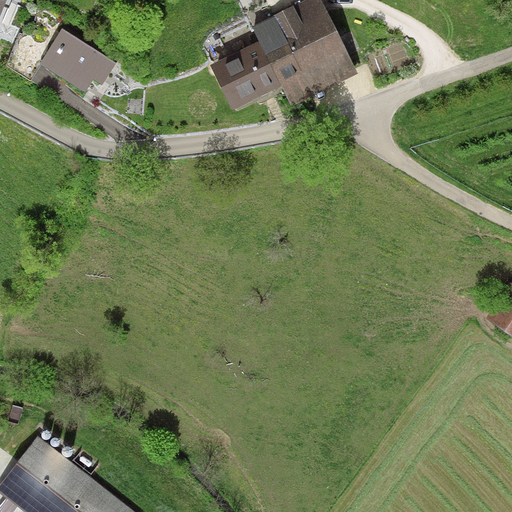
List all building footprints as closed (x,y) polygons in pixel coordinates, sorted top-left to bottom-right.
[(0,0),(0,19),(8,0),(0,0)] [(257,45),(211,67),(232,112),(282,89),(292,109),(359,78),(322,0),(306,0),(249,27),(257,45)] [(59,37),(29,18),(5,69),(30,86),(39,70),(59,37)] [(119,67),(62,32),(59,37),(39,70),(84,97),(92,83),(105,91),(119,67)] [(511,286),(511,287),(487,323),(511,340),(511,286)] [(136,511),(40,439),(0,491),(0,492),(5,499),(0,505),(0,511),(136,511)]
